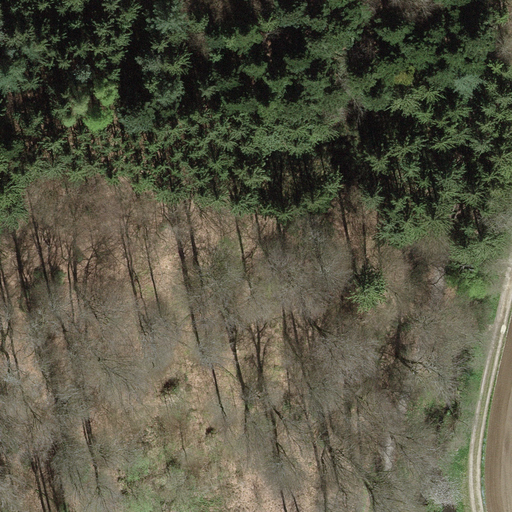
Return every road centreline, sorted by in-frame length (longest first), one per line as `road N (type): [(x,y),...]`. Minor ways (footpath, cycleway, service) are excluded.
road 1 (track): [(453,0),(467,64),(396,427),(404,503)]
road 2 (track): [(511,291),(479,431),(477,511)]
